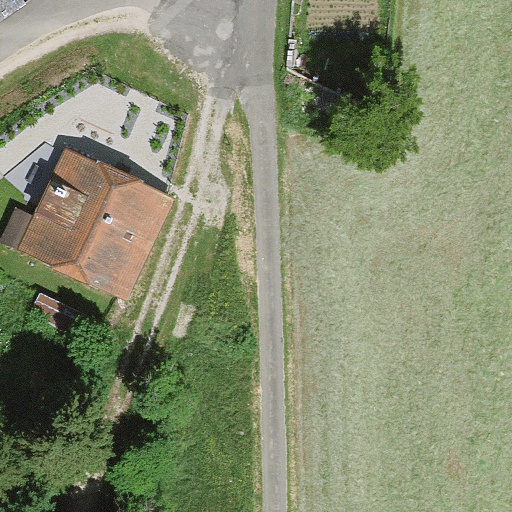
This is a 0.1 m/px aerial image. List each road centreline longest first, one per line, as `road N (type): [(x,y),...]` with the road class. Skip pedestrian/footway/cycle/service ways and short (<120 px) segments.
road 1 (track): [(82,511),(197,190),(213,119),(256,27)]
road 2 (residential): [(258,0),(277,511)]
